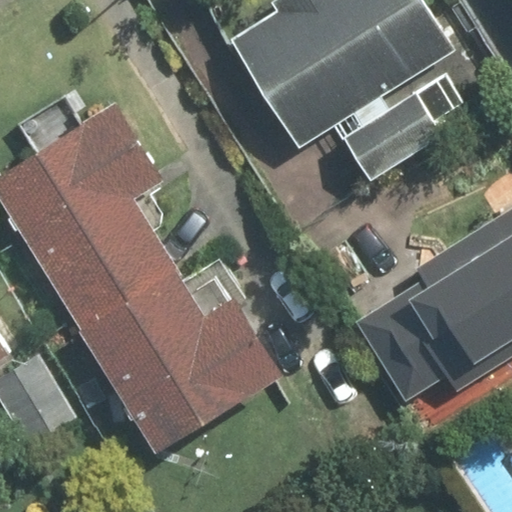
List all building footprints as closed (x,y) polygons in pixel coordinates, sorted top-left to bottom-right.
[(434,0),(285,0),(238,28),(303,137),(461,43),(434,0)] [(123,92),(0,168),(0,171),(169,437),(298,359),(250,283),(217,304),(142,185),(170,168),(123,92)] [(511,220),(364,311),(418,398),(511,340),(511,220)] [(0,349),(22,337),(0,300),(0,349)] [(47,347),(0,373),(35,436),(82,410),(47,347)]
